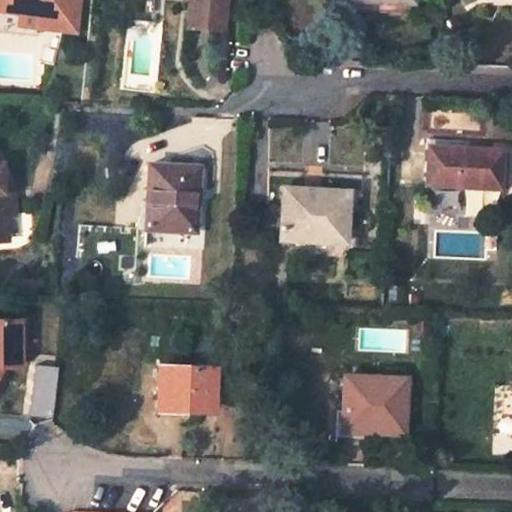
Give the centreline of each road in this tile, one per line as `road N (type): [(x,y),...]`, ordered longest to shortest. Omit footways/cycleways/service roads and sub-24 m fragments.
road 1 (residential): [(511,484),(64,463)]
road 2 (residential): [(511,82),(289,84)]
